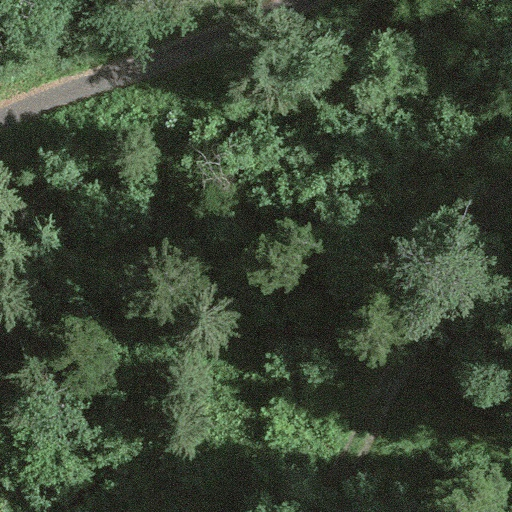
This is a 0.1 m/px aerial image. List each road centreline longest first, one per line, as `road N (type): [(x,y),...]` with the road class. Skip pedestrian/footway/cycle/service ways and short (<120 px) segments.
road 1 (unclassified): [(0,129),(291,22),(330,0)]
road 2 (track): [(318,511),(511,230)]
